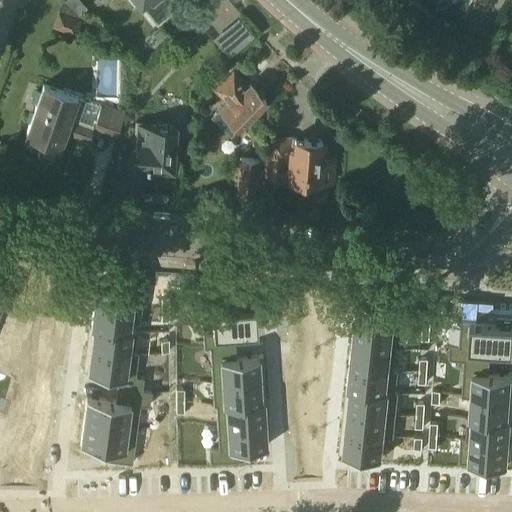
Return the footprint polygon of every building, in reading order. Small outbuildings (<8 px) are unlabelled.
[(65,0),(79,13),(87,7),(81,0),(65,0)] [(59,11),(55,23),(75,30),(79,18),(59,11)] [(228,99),(212,114),(229,132),(266,96),(251,81),(248,85),(234,70),(217,87),(228,99)] [(66,129),(88,137),(93,122),(79,117),(86,97),(44,82),(26,132),(44,139),(38,154),(55,160),(66,129)] [(103,104),(94,130),(117,138),(126,112),(103,104)] [(137,126),(135,165),(145,166),(145,164),(173,166),(176,123),(137,121),(137,126)] [(269,157),(267,176),(333,181),(335,156),(322,155),(323,138),(292,136),(293,134),(269,132),(267,157),(269,157)] [(239,156),(235,191),(259,194),(264,159),(239,156)] [(167,200),(168,190),(144,188),(144,198),(167,200)] [(8,278),(20,279),(22,263),(10,262),(8,278)] [(200,291),(200,278),(172,277),(172,290),(200,291)] [(98,279),(95,303),(133,308),(136,284),(98,279)] [(213,330),(203,331),(204,345),(235,343),(235,342),(229,342),(228,331),(257,329),(255,295),(236,297),(237,304),(211,306),(213,330)] [(359,298),(357,321),(395,325),(398,302),(359,298)] [(170,299),(162,300),(162,312),(170,311),(170,299)] [(479,300),(478,307),(494,309),(494,301),(479,300)] [(95,303),(92,324),(94,325),(133,330),(133,329),(130,328),(133,308),(95,303)] [(170,311),(162,312),(162,323),(170,323),(170,311)] [(460,343),(459,357),(490,359),(490,358),(485,358),(485,347),(511,348),(511,314),(498,314),(498,321),(472,319),(470,344),(460,343)] [(423,316),(422,328),(430,329),(431,317),(423,316)] [(357,321),(354,343),(393,347),(395,325),(357,321)] [(94,325),(92,346),(130,351),(133,330),(94,325)] [(422,328),(421,340),(429,341),(430,329),(422,328)] [(173,343),(165,343),(166,355),(174,355),(173,343)] [(235,343),(204,345),(204,346),(210,345),(211,358),(221,358),(222,380),(260,378),(259,354),(236,355),(235,343)] [(354,343),(352,364),(390,368),(393,347),(354,343)] [(92,346),(89,370),(120,374),(118,386),(143,389),(145,376),(127,373),(130,351),(92,346)] [(459,357),(459,358),(465,358),(464,371),(474,372),(472,394),(510,397),(511,376),(511,373),(489,372),(490,359),(459,357)] [(419,359),(418,372),(426,372),(427,360),(419,359)] [(352,364),(350,386),(352,386),(388,390),(390,368),(352,364)] [(418,372),(418,383),(425,384),(426,372),(418,372)] [(260,378),(222,380),(223,402),(226,401),(262,399),(260,378)] [(88,395),(85,418),(129,424),(132,402),(141,403),(143,389),(118,386),(116,398),(88,395)] [(352,386),(350,407),(388,412),(390,390),(388,390),(352,386)] [(433,391),(432,403),(440,404),(441,398),(441,392),(433,391)] [(182,392),(174,392),(174,404),(182,404),(182,392)] [(472,394),(470,416),(511,419),(511,418),(509,417),(510,397),(472,394)] [(262,399),(226,401),(227,423),(265,421),(264,399),(262,399)] [(417,403),(416,415),(424,415),(425,403),(417,403)] [(182,404),(174,404),(174,416),(182,416),(182,404)] [(350,407),(347,429),(385,433),(388,412),(350,407)] [(416,415),(415,427),(423,427),(424,415),(416,415)] [(470,416),(470,417),(473,417),(471,438),(509,441),(511,419),(470,416)] [(85,418),(82,442),(110,446),(109,458),(134,461),(135,448),(126,446),(129,424),(85,418)] [(228,445),(219,446),(220,460),(245,458),(244,447),(267,446),(265,421),(227,423),(228,445)] [(431,422),(430,435),(438,435),(439,423),(431,422)] [(347,429),(345,451),(383,456),(385,433),(347,429)] [(430,435),(429,446),(437,447),(438,435),(430,435)] [(414,437),(413,449),(421,450),(422,438),(414,437)] [(471,438),(469,461),(508,464),(509,441),(471,438)]
